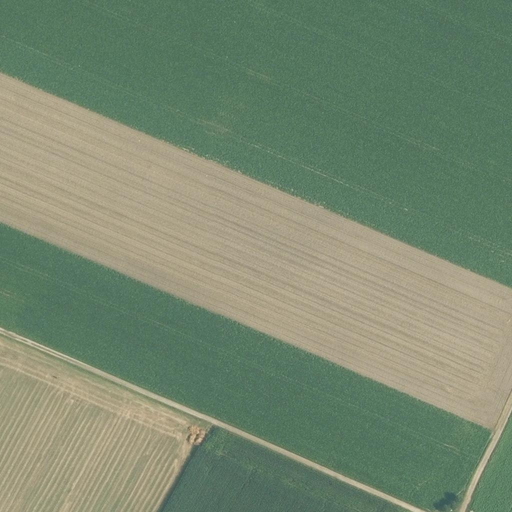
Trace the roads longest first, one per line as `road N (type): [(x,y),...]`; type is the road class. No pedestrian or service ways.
road 1 (track): [(420,511),(0,331)]
road 2 (track): [(511,392),(456,511)]
